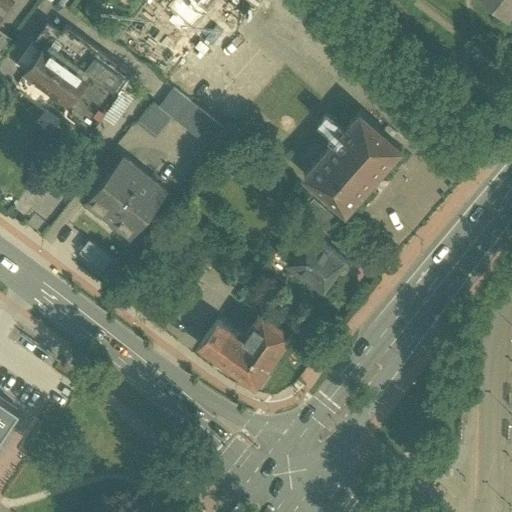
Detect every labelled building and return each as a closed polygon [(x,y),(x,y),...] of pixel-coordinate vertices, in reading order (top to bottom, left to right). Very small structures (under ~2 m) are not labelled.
[(0,0),(0,23),(16,0),(0,0)] [(511,0),(490,0),(509,15),(511,10),(511,0)] [(93,72),(60,48),(69,37),(67,36),(48,22),(34,41),(42,47),(24,72),(70,105),(71,103),(93,72)] [(132,73),(72,29),(67,36),(69,37),(60,48),(93,72),(71,103),(73,105),(68,111),(92,128),(132,73)] [(287,73),(258,106),(289,133),(318,100),(287,73)] [(124,86),(104,112),(117,122),(137,95),(124,86)] [(228,132),(174,88),(159,106),(154,102),(140,120),(158,135),(172,117),(213,150),(228,132)] [(362,110),(305,174),(347,212),(404,148),(362,110)] [(167,190),(123,156),(89,199),(91,201),(92,200),(106,211),(105,212),(116,221),(117,220),(131,231),(130,232),(132,234),(167,190)] [(310,232),(304,239),(292,230),(279,249),(291,257),(288,262),(325,289),(347,259),(310,232)] [(113,258),(89,238),(80,251),(103,270),(113,258)] [(263,314),(244,339),(217,320),(200,344),(227,363),(227,364),(256,386),(257,384),(262,387),(272,374),(267,371),(292,335),(263,314)] [(0,438),(20,409),(0,395),(0,438)]
